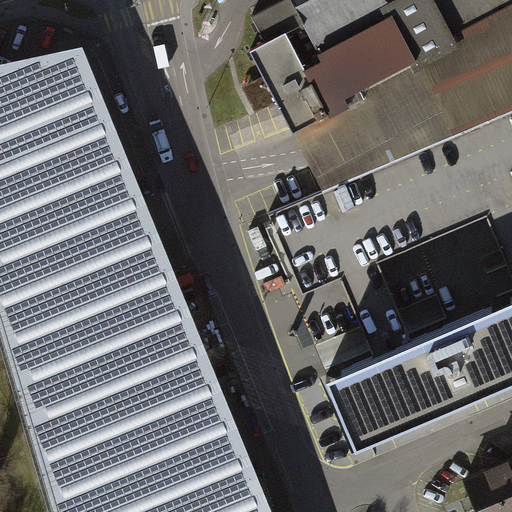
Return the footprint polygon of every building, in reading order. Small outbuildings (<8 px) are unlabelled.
[(511,0),(279,0),(252,14),(266,41),(250,49),(265,77),(247,86),(258,107),(275,98),(292,130),(294,129),(345,103),(341,95),(413,58),(415,63),(453,43),(450,38),(511,5),(511,0)] [(345,103),(294,129),(310,159),(325,188),(377,166),(370,154),(388,143),(384,135),(445,103),(458,131),(511,108),(511,5),(450,38),(453,43),(415,63),(413,58),(341,95),(345,103)] [(93,68),(83,43),(70,46),(5,60),(0,61),(0,340),(50,511),(274,511),(152,212),(93,68)] [(388,143),(370,154),(377,166),(458,131),(445,103),(384,135),(388,143)] [(511,109),(269,212),(297,280),(511,189),(511,109)] [(511,297),(327,376),(356,444),(511,378),(511,297)] [(476,505),(478,511),(511,511),(511,458),(465,479),(472,496),(464,499),(468,508),(476,505)]
